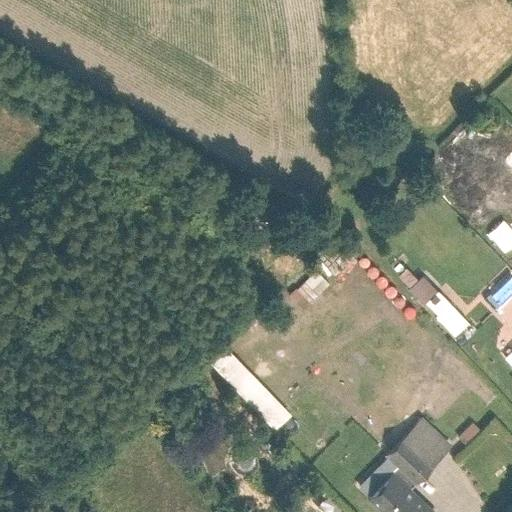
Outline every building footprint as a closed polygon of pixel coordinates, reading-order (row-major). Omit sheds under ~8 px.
[(411,286),(456,332),(471,317),(426,270),(411,286)] [(209,360),(275,429),(292,412),(226,344),(209,360)] [(398,464),(415,481),(455,442),(426,412),(385,451),(398,464)] [(461,431),(470,439),(484,426),(475,417),(461,431)] [(371,490),(392,511),(439,511),(442,509),(415,481),(398,464),(371,490)]
